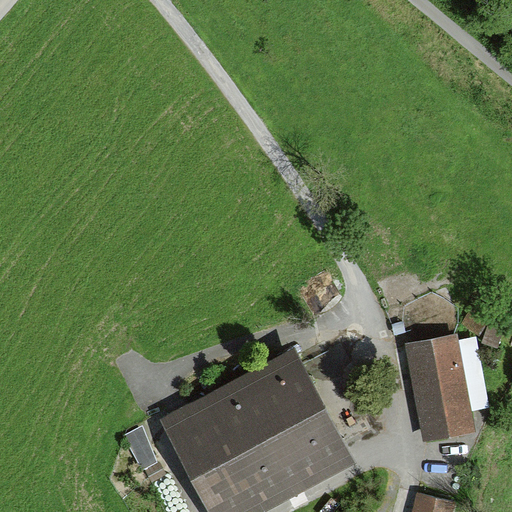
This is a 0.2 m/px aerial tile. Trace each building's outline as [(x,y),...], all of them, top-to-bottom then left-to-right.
[(321,139),(296,155),(308,175),(334,160),(321,139)] [(452,335),(403,344),(420,443),(469,435),(465,410),(484,407),(472,339),(453,342),(452,335)] [(293,350),(161,423),(210,511),(256,511),(353,459),(293,350)] [(142,425),(122,438),(142,471),(162,458),(142,425)] [(451,511),(453,504),(415,496),(411,511),(451,511)]
